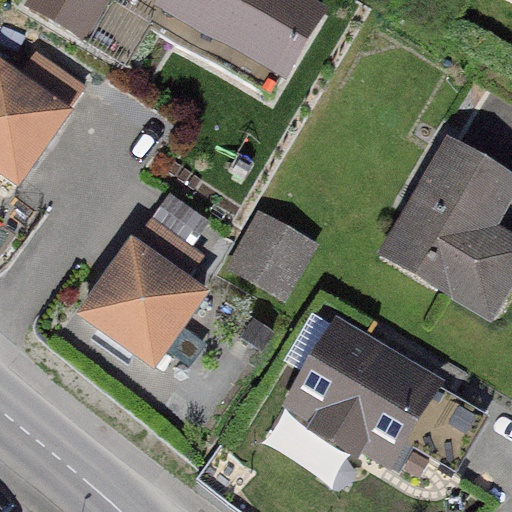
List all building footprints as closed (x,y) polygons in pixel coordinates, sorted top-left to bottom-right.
[(79,37),(101,0),(34,0),(30,7),(79,37)] [(280,89),(323,23),(287,0),(164,0),(158,11),(280,89)] [(0,168),(24,185),(67,122),(0,77),(0,168)] [(447,148),(381,259),(485,320),(509,279),(471,256),(511,187),(447,148)] [(277,301),(307,249),(256,219),(226,272),(261,292),(277,301)] [(203,302),(135,254),(88,321),(157,368),(203,302)] [(442,390),(342,331),(298,405),(398,464),(442,390)]
